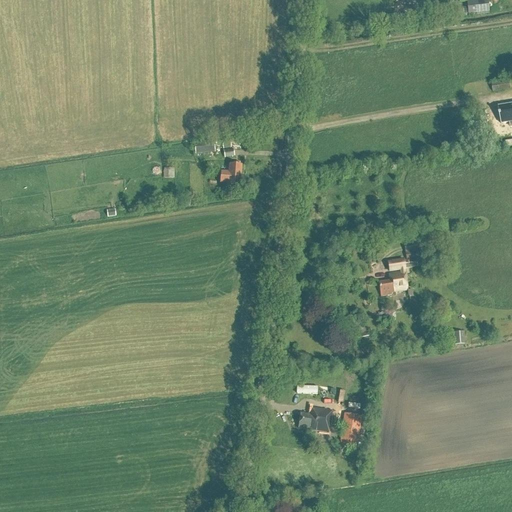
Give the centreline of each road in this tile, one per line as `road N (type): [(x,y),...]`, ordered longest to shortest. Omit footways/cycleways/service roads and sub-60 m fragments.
road 1 (unclassified): [(230,511),(248,463),(288,197),(301,0)]
road 2 (track): [(298,52),(511,21)]
road 3 (track): [(293,131),(474,102)]
road 4 (track): [(299,36),(442,13)]
